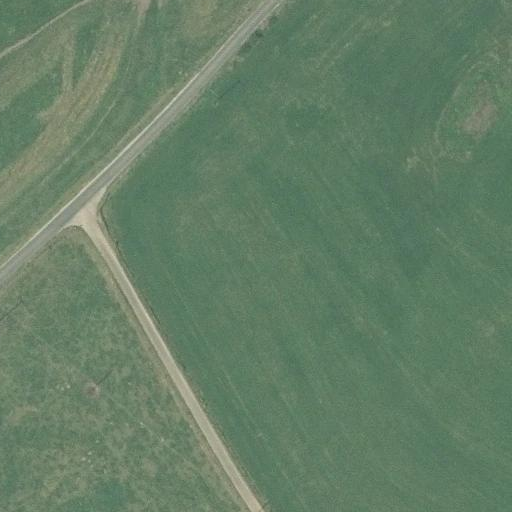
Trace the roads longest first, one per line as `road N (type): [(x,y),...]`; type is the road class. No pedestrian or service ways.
road 1 (track): [(79,203),(260,511)]
road 2 (unclassified): [(278,0),(79,203)]
